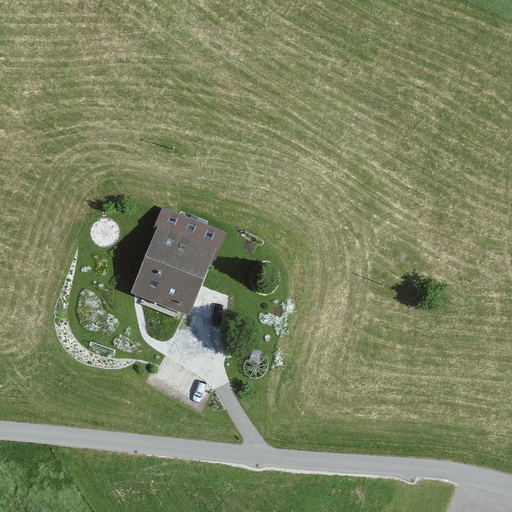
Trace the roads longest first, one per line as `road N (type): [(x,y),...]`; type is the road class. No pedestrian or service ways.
road 1 (unclassified): [(260,458),(0,430)]
road 2 (unclassified): [(511,484),(432,469),(260,458)]
road 3 (residential): [(191,332),(260,458)]
